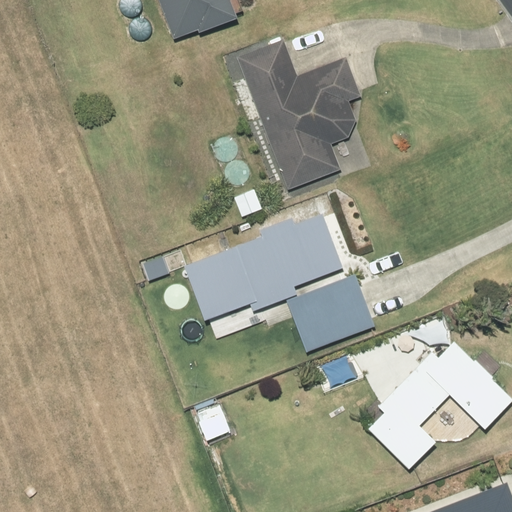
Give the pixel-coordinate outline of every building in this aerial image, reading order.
[(128,20),(130,20),(133,19),(130,23),(129,26),(129,28),(129,30),(129,32),(130,35),(131,37),(132,38),(133,40),(135,41),(137,43),(139,43),(142,44),(144,44),(146,43),(148,43),(151,42),(152,40),(154,39),(155,37),(156,35),(157,33),(158,30),(158,28),(157,26),(156,24),(155,22),(154,20),(152,18),(151,17),(149,16),(146,15),(144,15),(142,15),(140,15),(141,13),(142,11),(142,10),(143,7),(143,5),(142,3),(142,1),(140,0),(118,0),(117,1),(117,3),(116,5),(116,7),(117,9),(117,11),(118,13),(119,15),(121,16),(122,18),(124,19),(126,19),(128,20)] [(162,0),(175,32),(199,23),(200,25),(229,14),(224,0),(162,0)] [(286,36),(239,55),(290,186),(344,165),(334,141),(352,134),(360,116),(352,96),(365,91),(350,53),(300,73),(286,36)] [(235,195),(243,215),(264,207),(256,187),(235,195)] [(294,286),(342,268),(322,215),(295,225),(292,217),(258,229),(262,238),(185,266),(205,320),(250,303),(253,311),(297,295),(294,286)] [(149,281),(169,274),(163,256),(143,263),(149,281)] [(306,352),(375,326),(355,275),(287,301),(306,352)] [(374,425),(415,465),(443,437),(426,420),(457,389),(492,423),(511,402),(511,390),(496,375),(498,374),(480,356),(478,358),(458,338),(442,354),(436,349),(383,403),(390,410),(374,425)] [(197,415),(207,441),(230,432),(221,406),(197,415)] [(511,511),(511,491),(508,481),(427,511),(511,511)]
